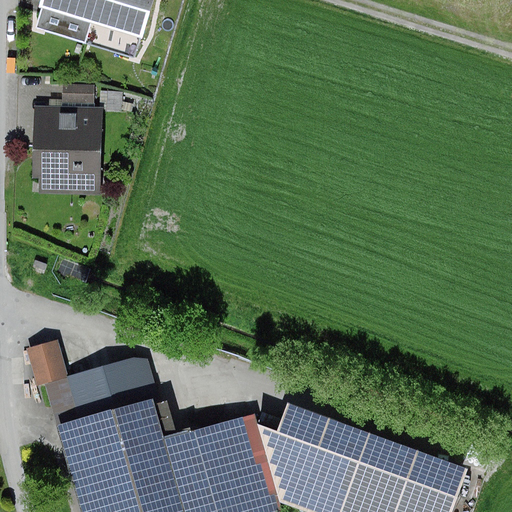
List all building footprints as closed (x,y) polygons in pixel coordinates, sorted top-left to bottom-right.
[(144,39),(156,0),(42,0),(40,7),(44,8),(37,29),(135,59),(141,38),(144,39)] [(101,195),(103,109),(94,108),(95,86),(63,85),(63,100),(72,101),(71,108),(36,107),(34,179),(40,179),(40,194),(101,195)] [(123,92),(101,91),(101,105),(107,105),(107,110),(123,111),(123,109),(131,112),(133,104),(123,102),(123,92)] [(48,264),(36,260),(33,267),(45,271),(48,264)] [(58,341),(28,349),(38,386),(45,384),(81,511),(283,511),(281,502),(307,511),(454,511),(470,469),(289,402),(282,420),(264,413),(260,424),(258,424),(256,414),(193,432),(191,428),(177,432),(168,402),(160,404),(148,359),(137,358),(68,377),(58,341)]
